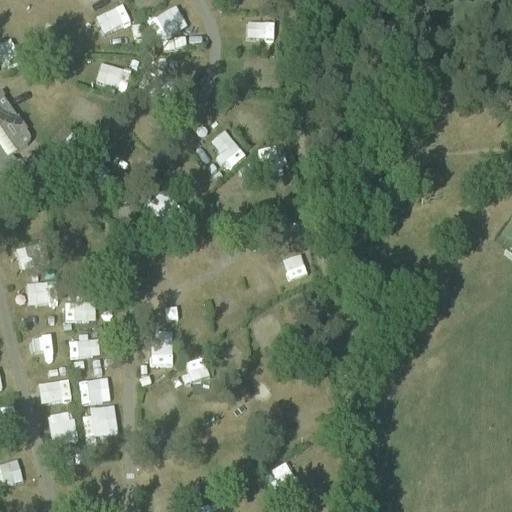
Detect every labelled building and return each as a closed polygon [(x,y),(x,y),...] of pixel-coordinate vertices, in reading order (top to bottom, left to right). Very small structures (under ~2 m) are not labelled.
[(74,0),(80,9),(93,0),(74,0)] [(129,0),(137,15),(167,0),(166,0),(129,0)] [(121,7),(93,20),(100,37),(129,25),(121,7)] [(172,21),(152,25),(156,46),(176,41),(172,21)] [(122,94),(129,76),(98,63),(91,82),(122,94)] [(251,64),(250,93),(271,94),(272,65),(251,64)] [(142,97),(170,97),(170,83),(160,83),(161,71),(142,71),(142,97)] [(28,138),(28,137),(25,134),(27,132),(18,119),(16,120),(2,100),(4,99),(0,93),(0,187),(1,190),(0,190),(4,196),(25,181),(15,166),(16,165),(12,159),(26,148),(27,148),(28,147),(28,146),(29,145),(29,144),(29,143),(29,142),(29,141),(29,140),(29,139),(28,138)] [(72,95),(65,114),(91,124),(99,105),(72,95)] [(249,142),(265,124),(246,106),(229,124),(249,142)] [(207,145),(229,173),(245,160),(223,133),(207,145)] [(83,181),(105,196),(114,183),(92,168),(83,181)] [(227,225),(246,213),(228,185),(208,197),(227,225)] [(165,230),(180,217),(162,196),(147,209),(165,230)] [(54,233),(55,255),(84,253),(83,231),(54,233)] [(24,270),(47,265),(44,246),(21,251),(24,270)] [(287,285),(308,277),(301,256),(280,264),(287,285)] [(92,270),(71,269),(70,291),(92,291),(92,270)] [(27,286),(27,307),(51,306),(50,285),(27,286)] [(225,320),(242,313),(234,294),(217,301),(225,320)] [(246,324),(257,343),(275,333),(264,314),(246,324)] [(169,368),(169,335),(148,335),(148,369),(169,368)] [(50,339),(23,340),(23,356),(41,355),(42,366),(51,366),(50,339)] [(64,342),(66,362),(89,359),(87,339),(64,342)] [(205,351),(215,370),(238,360),(229,340),(205,351)] [(197,362),(178,369),(185,388),(204,381),(197,362)] [(77,383),(79,407),(108,406),(107,382),(77,383)] [(36,386),(37,406),(68,405),(67,384),(36,386)] [(53,450),(77,444),(70,414),(46,420),(53,450)] [(114,435),(109,414),(80,420),(85,441),(114,435)] [(0,440),(9,438),(4,423),(0,424),(0,440)] [(320,473),(314,454),(300,459),(307,478),(320,473)] [(0,490),(22,484),(15,462),(0,467),(0,490)] [(89,465),(89,476),(111,476),(111,464),(89,465)] [(276,467),(261,475),(271,494),(287,486),(276,467)] [(81,480),(61,482),(64,504),(84,502),(81,480)] [(240,509),(254,503),(246,485),(232,491),(240,509)]
